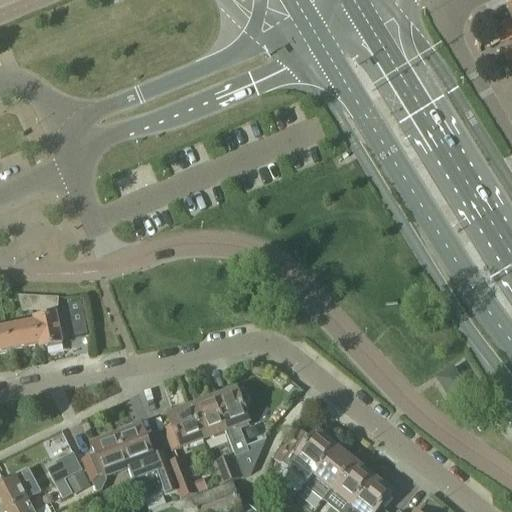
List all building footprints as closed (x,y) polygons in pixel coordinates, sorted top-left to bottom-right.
[(18,297),(18,298),(22,315),(31,312),(31,313),(58,314),(59,300),(18,297)] [(33,321),(34,325),(39,347),(39,352),(62,347),(56,317),(33,321)] [(34,325),(6,330),(11,353),(39,347),(34,325)] [(6,330),(0,331),(0,355),(11,353),(6,330)] [(470,400),(453,372),(438,381),(456,409),(470,400)] [(249,425),(242,408),(245,407),(248,404),(249,400),(247,396),(244,394),(240,394),(238,395),(237,393),(214,402),(226,434),(249,425)] [(204,442),(226,434),(214,402),(191,410),(204,442)] [(172,429),(164,432),(169,445),(172,454),(175,453),(204,442),(191,410),(168,419),(172,429)] [(120,438),(117,439),(128,472),(133,485),(134,486),(138,495),(142,503),(164,495),(164,496),(177,492),(172,481),(167,466),(164,458),(153,462),(141,430),(137,431),(135,428),(132,426),(120,431),(119,434),(120,438)] [(297,433),(274,462),(306,487),(335,451),(335,450),(337,447),(337,445),(328,438),(326,438),(324,441),(316,435),(310,443),(297,433)] [(96,458),(84,462),(97,495),(101,493),(106,482),(105,481),(105,480),(114,477),(128,471),(116,439),(92,448),(96,458)] [(267,441),(234,455),(235,458),(243,480),(251,477),(267,441)] [(335,451),(306,487),(324,502),(332,493),(354,466),(335,451)] [(47,472),(55,487),(82,472),(73,455),(55,464),(57,467),(47,472)] [(235,458),(212,466),(220,489),(243,480),(235,458)] [(184,459),(167,466),(172,481),(177,492),(181,503),(198,496),(184,460),(184,459)] [(332,493),(351,508),(373,481),(354,466),(332,493)] [(82,472),(55,487),(62,502),(73,497),(65,482),(82,473),(82,472)] [(0,511),(7,511),(27,502),(15,479),(0,486),(0,511)] [(351,508),(347,511),(382,511),(380,510),(392,496),(373,481),(351,508)] [(203,499),(191,503),(194,511),(240,511),(231,488),(211,496),(203,499)] [(7,511),(32,511),(27,502),(7,511)]
